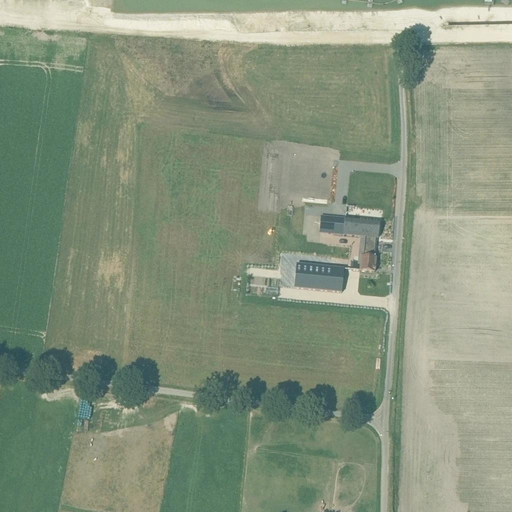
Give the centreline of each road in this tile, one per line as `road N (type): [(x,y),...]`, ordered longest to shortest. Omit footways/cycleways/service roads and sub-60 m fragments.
road 1 (unclassified): [(386,419),(404,144),(401,0)]
road 2 (unclassified): [(386,419),(0,369)]
road 3 (track): [(280,35),(382,79),(511,51)]
